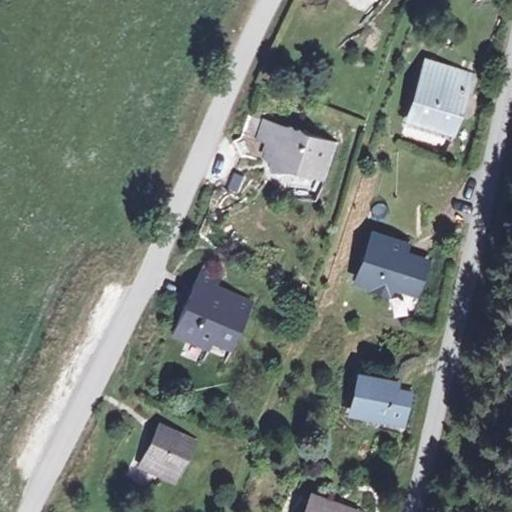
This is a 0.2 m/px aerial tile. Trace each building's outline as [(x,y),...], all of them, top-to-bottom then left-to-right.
[(340,0),(370,13),(375,0),(340,0)] [(432,64),(413,122),(454,137),(473,78),(432,64)] [(242,140),(234,144),(242,162),(246,159),(270,167),(272,173),(291,174),(324,186),(338,147),(311,138),(309,131),(302,135),(296,133),(294,127),(287,131),(250,117),(242,140)] [(375,237),(359,286),(394,298),(397,290),(417,297),(427,265),(407,259),(411,249),(375,237)] [(203,276),(175,339),(211,355),(215,346),(235,354),(255,309),(220,293),(224,285),(203,276)] [(367,401),(362,417),(411,429),(418,400),(401,396),(402,390),(365,380),(360,400),(367,401)] [(356,415),(362,417),(367,401),(360,400),(356,415)] [(162,429),(144,467),(177,482),(195,444),(162,429)] [(353,511),(317,496),(310,511),(353,511)]
